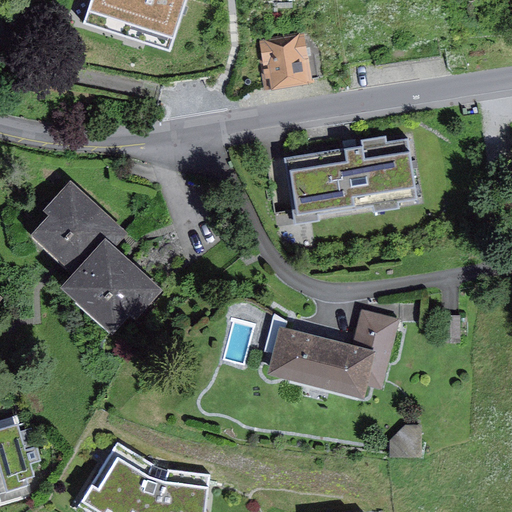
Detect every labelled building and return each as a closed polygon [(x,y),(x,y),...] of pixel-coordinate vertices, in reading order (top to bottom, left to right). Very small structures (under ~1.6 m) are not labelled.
[(90,0),(85,18),(171,47),(186,0),(90,0)] [(303,36),(260,42),(267,86),(309,80),(303,36)] [(363,145),(284,157),(293,211),(295,211),(295,210),(317,206),(318,212),(317,212),(317,215),(373,206),(372,198),(396,194),(398,202),(417,199),(408,138),(386,141),(386,143),(381,144),(381,146),(364,149),(363,145)] [(61,205),(39,228),(73,259),(67,265),(79,275),(69,286),(80,297),(83,293),(117,324),(138,301),(144,306),(159,289),(115,250),(113,252),(100,239),(114,224),(71,184),(56,200),(61,205)] [(355,350),(283,331),(273,370),(361,393),(368,366),(383,369),(396,321),(364,313),(355,350)] [(458,316),(442,316),(443,342),(459,342),(458,316)] [(20,430),(0,435),(0,465),(7,490),(28,484),(26,478),(34,476),(31,463),(41,461),(37,446),(36,446),(31,428),(20,431),(20,430)] [(168,468),(168,470),(153,465),(154,464),(117,442),(85,494),(105,507),(102,511),(205,511),(210,474),(168,468)]
